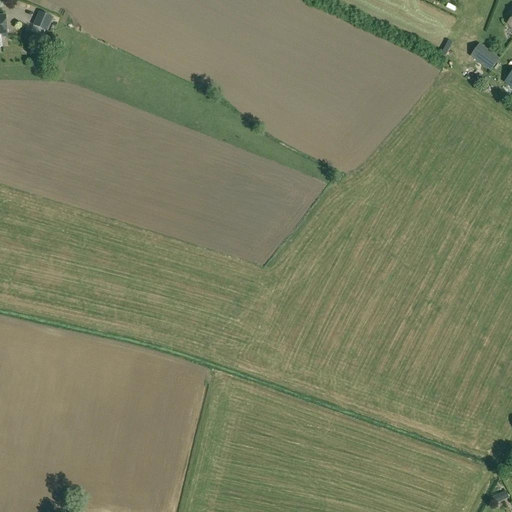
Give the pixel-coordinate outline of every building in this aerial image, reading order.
[(47,32),(54,18),(41,12),(39,12),(31,32),(43,37),(45,31),(47,32)] [(0,15),(0,47),(3,47),(3,38),(9,37),(7,15),(0,15)] [(478,59),(492,70),(501,59),(486,48),(478,59)] [(479,82),(482,77),(475,73),(472,78),(479,82)] [(507,491),(499,495),(502,502),(510,498),(507,491)]
